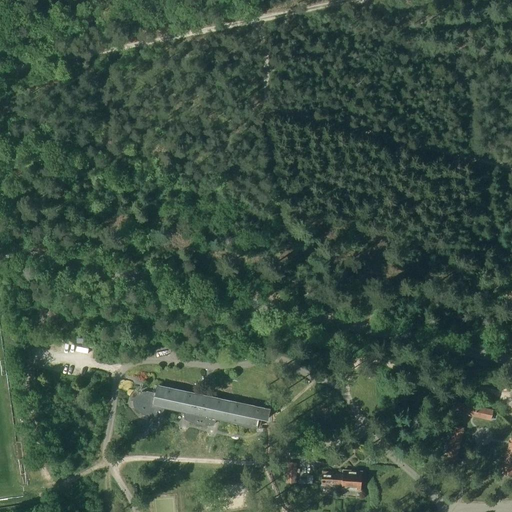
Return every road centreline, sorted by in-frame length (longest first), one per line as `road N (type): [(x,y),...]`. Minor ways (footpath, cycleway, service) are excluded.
road 1 (tertiary): [(511,361),(0,252)]
road 2 (track): [(256,20),(270,104),(511,168)]
road 3 (track): [(0,71),(256,20)]
road 4 (unknown): [(269,476),(113,471)]
